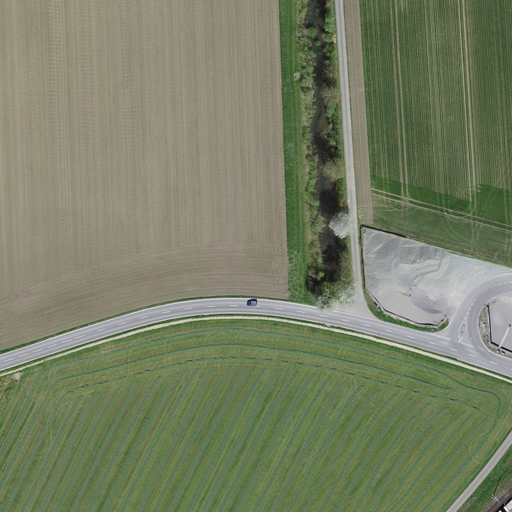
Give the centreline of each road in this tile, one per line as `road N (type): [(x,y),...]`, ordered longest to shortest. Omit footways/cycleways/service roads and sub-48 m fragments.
road 1 (tertiary): [(0,362),(188,308),(278,308),(362,324)]
road 2 (unclassified): [(362,324),(339,0)]
